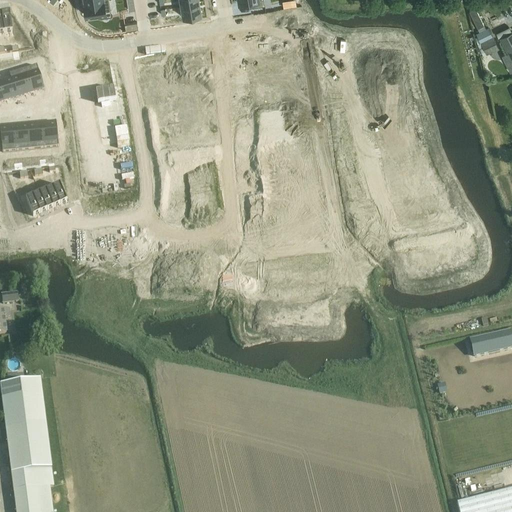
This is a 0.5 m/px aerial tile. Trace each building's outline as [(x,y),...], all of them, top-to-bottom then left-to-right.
[(109,0),(103,0),(83,3),(85,16),(99,13),(100,17),(99,18),(113,16),(113,15),(112,15),(111,11),(109,0)] [(200,4),(181,7),(183,18),(202,15),(200,4)] [(476,8),(469,11),(478,28),(484,25),(476,8)] [(9,12),(1,13),(4,32),(12,31),(9,12)] [(137,22),(125,24),(126,31),(138,29),(137,22)] [(479,32),(476,33),(478,36),(481,43),(486,53),(487,55),(499,49),(493,37),(488,28),(479,32)] [(511,33),(501,39),(508,53),(502,56),(511,73),(511,72),(511,33)] [(36,64),(22,69),(30,92),(43,88),(36,64)] [(22,69),(9,73),(16,96),(30,92),(22,69)] [(0,90),(3,100),(16,96),(9,73),(10,77),(0,80),(0,90)] [(55,121),(41,123),(43,147),(58,146),(55,121)] [(41,123),(27,124),(30,149),(43,147),(41,123)] [(27,124),(14,125),(16,150),(30,149),(27,124)] [(14,125),(0,126),(0,133),(2,151),(16,150),(14,125)] [(59,184),(52,187),(59,204),(66,201),(59,184)] [(52,187),(45,190),(53,207),(59,204),(52,187)] [(45,190),(39,192),(46,210),(53,207),(45,190)] [(39,192),(32,195),(39,212),(46,210),(39,192)] [(32,195),(25,198),(32,215),(39,212),(32,195)] [(2,304),(18,302),(17,294),(1,296),(2,304)] [(0,333),(7,333),(5,319),(10,318),(9,309),(0,310),(0,333)] [(506,335),(467,344),(470,357),(509,348),(506,335)] [(53,487),(40,378),(0,383),(0,392),(4,425),(0,425),(0,434),(0,438),(1,441),(6,440),(15,511),(52,511),(50,487),(53,487)] [(444,383),(437,385),(439,394),(447,393),(444,383)] [(511,511),(511,489),(456,504),(458,511),(511,511)]
